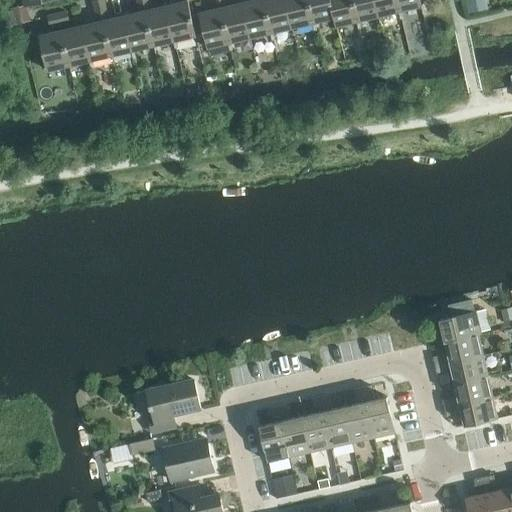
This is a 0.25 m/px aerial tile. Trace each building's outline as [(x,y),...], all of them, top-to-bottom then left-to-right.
[(94,0),(96,11),(106,9),(104,0),(94,0)] [(146,10),(154,45),(175,40),(167,5),(151,9),(148,0),(142,0),(138,1),(141,12),(146,10)] [(167,5),(175,40),(197,35),(189,1),(191,0),(182,0),(182,2),(167,5)] [(214,0),(217,9),(222,7),(230,42),(251,37),(243,2),(227,6),(225,0),(214,0)] [(252,0),(243,2),(251,37),(272,32),(264,0),(252,0)] [(264,0),(272,32),(293,28),(286,0),(264,0)] [(286,0),(293,28),(314,23),(308,0),(286,0)] [(308,0),(314,23),(334,18),(335,18),(331,0),(308,0)] [(331,0),(335,18),(334,18),(336,26),(358,21),(353,0),(331,0)] [(353,0),(358,21),(379,16),(375,0),(353,0)] [(375,0),(379,16),(400,11),(397,0),(375,0)] [(397,0),(400,11),(422,6),(420,0),(397,0)] [(466,0),(470,14),(487,11),(485,0),(466,0)] [(222,7),(217,9),(200,13),(208,48),(230,42),(222,7)] [(96,11),(99,22),(104,20),(112,55),(133,50),(125,15),(109,19),(106,9),(96,11)] [(125,15),(133,50),(154,45),(146,10),(141,12),(125,15)] [(67,11),(57,14),(60,24),(70,21),(67,11)] [(60,24),(57,14),(48,16),(50,26),(60,24)] [(104,20),(99,22),(83,25),(91,60),(112,55),(104,20)] [(83,25),(62,30),(70,65),(91,60),(83,25)] [(70,65),(62,30),(40,35),(48,70),(70,65)] [(431,345),(445,341),(479,334),(482,334),(476,311),(475,311),(473,300),(449,305),(452,317),(440,319),(443,332),(429,336),(431,345)] [(434,357),(436,365),(484,354),(479,334),(445,341),(448,353),(434,357)] [(452,371),(455,383),(489,376),(484,354),(436,365),(438,374),(452,371)] [(443,399),(445,407),(493,397),(489,376),(455,383),(457,396),(443,399)] [(148,390),(152,404),(150,405),(151,409),(153,409),(155,418),(150,419),(153,432),(176,426),(174,415),(201,409),(200,407),(199,408),(193,381),(194,381),(194,379),(148,390)] [(372,385),(363,387),(374,437),(396,432),(388,396),(375,399),(372,385)] [(357,403),(345,406),(353,442),(374,437),(363,387),(354,389),(357,403)] [(330,395),(321,397),(332,447),(353,442),(345,406),(333,409),(330,395)] [(315,413),(303,415),(311,452),(332,447),(321,397),(312,399),(315,413)] [(493,397),(445,407),(447,416),(461,413),(464,426),(498,418),(493,397)] [(287,404),(278,406),(290,456),(311,452),(303,415),(291,418),(287,404)] [(290,456),(278,406),(270,408),(273,422),(260,425),(268,461),(290,456)] [(130,443),(133,455),(156,450),(154,438),(130,443)] [(164,448),(172,481),(215,471),(207,438),(164,448)] [(289,467),(270,473),(277,495),(295,489),(289,467)] [(494,474),(484,477),(492,511),(511,511),(511,500),(509,487),(498,490),(494,474)] [(492,511),(484,477),(474,479),(478,495),(466,497),(469,511),(492,511)] [(170,492),(172,505),(176,504),(177,511),(221,511),(221,510),(223,510),(220,493),(202,497),(199,486),(170,492)] [(163,499),(161,489),(147,493),(149,502),(163,499)] [(396,490),(387,492),(391,511),(414,511),(412,501),(399,504),(396,490)] [(381,508),(369,511),(368,511),(391,511),(387,492),(378,494),(381,508)] [(356,511),(353,500),(344,502),(346,511),(368,511),(369,511),(365,511),(356,511)] [(337,511),(346,511),(344,502),(336,504),(337,511)]
